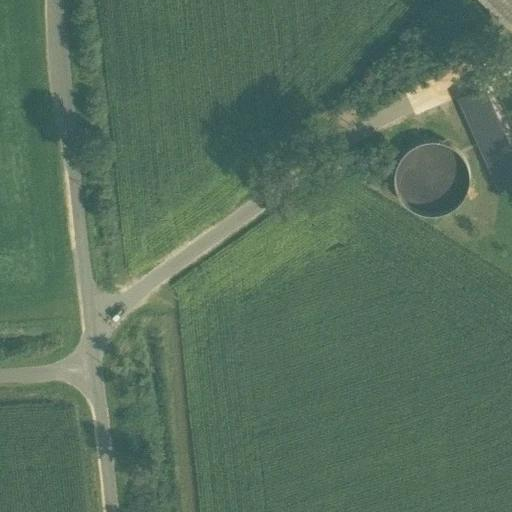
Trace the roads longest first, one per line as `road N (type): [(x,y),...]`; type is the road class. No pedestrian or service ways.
road 1 (unclassified): [(55,0),(92,372)]
road 2 (unclassified): [(92,372),(109,511)]
